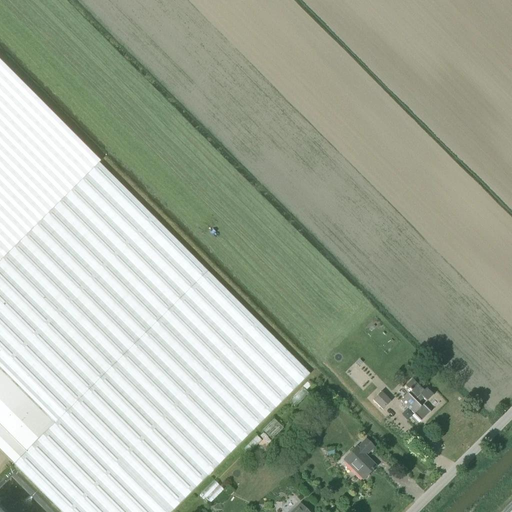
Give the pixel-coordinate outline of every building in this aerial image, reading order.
[(0,261),(98,163),(100,162),(40,101),(0,60),(0,261)] [(346,113),(335,124),(422,212),(433,201),(346,113)] [(287,120),(276,132),(364,220),(375,209),(287,120)] [(0,261),(0,450),(14,465),(14,464),(61,511),(171,511),(309,374),(98,163),(0,261)] [(412,380),(405,387),(410,392),(401,401),(421,421),(430,412),(423,405),(433,395),(426,388),(423,391),(412,380)] [(381,392),(373,401),(383,410),(391,402),(381,392)] [(262,431),(271,440),(283,428),(274,419),(262,431)] [(376,466),(375,465),(374,466),(365,456),(373,447),(366,440),(357,449),(356,448),(343,461),(344,462),(345,461),(356,472),(357,471),(363,478),(362,479),(363,480),(376,466)]
